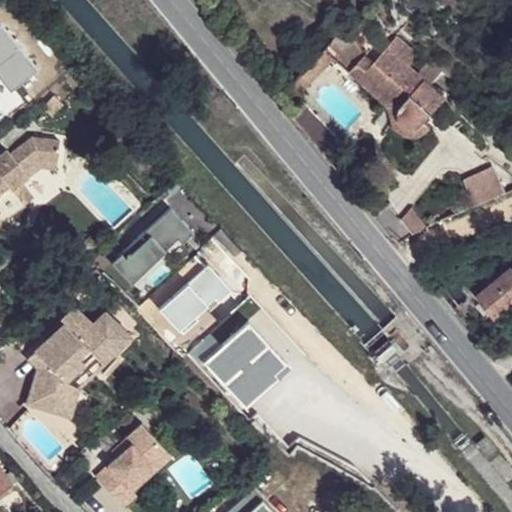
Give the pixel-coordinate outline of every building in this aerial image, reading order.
[(345,46),(338,37),(322,51),(331,60),(346,75),(363,58),(349,42),(345,46)] [(363,82),(398,114),(396,120),(396,127),(400,133),(407,136),(414,136),(439,109),(404,74),(413,66),(397,47),(363,82)] [(297,74),(285,84),(295,95),(331,60),(322,51),(297,74)] [(272,96),(281,108),(295,95),(285,84),(272,96)] [(56,94),(44,106),(54,114),(65,102),(56,94)] [(36,159),(56,160),(58,139),(31,136),(10,154),(6,148),(0,152),(0,195),(10,187),(18,180),(25,174),(22,170),(36,159)] [(57,166),(56,160),(36,159),(22,170),(25,174),(38,165),(57,166)] [(465,188),(477,207),(503,196),(490,177),(465,188)] [(18,180),(10,187),(22,203),(31,196),(18,180)] [(170,206),(111,261),(131,283),(179,238),(181,241),(192,231),(170,206)] [(380,227),(394,244),(412,236),(403,218),(380,227)] [(76,264),(93,247),(81,234),(64,250),(76,264)] [(511,273),(500,284),(483,299),(499,318),(511,307),(511,273)] [(36,367),(25,404),(53,412),(63,381),(92,353),(101,363),(128,337),(104,311),(91,324),(72,304),(59,317),(63,321),(33,351),(42,361),(36,367)] [(42,361),(33,351),(26,357),(36,367),(42,361)] [(92,353),(63,381),(53,412),(78,420),(86,395),(75,388),(101,363),(92,353)] [(114,456),(93,476),(120,505),(133,493),(126,484),(148,464),(153,469),(169,454),(140,422),(117,443),(122,448),(114,456)] [(122,448),(117,443),(109,450),(114,456),(122,448)] [(126,484),(133,493),(172,457),(169,454),(153,469),(148,464),(126,484)] [(189,496),(207,488),(195,458),(176,466),(189,496)] [(0,491),(10,485),(0,469),(0,491)] [(265,511),(273,511),(261,498),(246,511),(256,511),(261,508),(265,511)]
